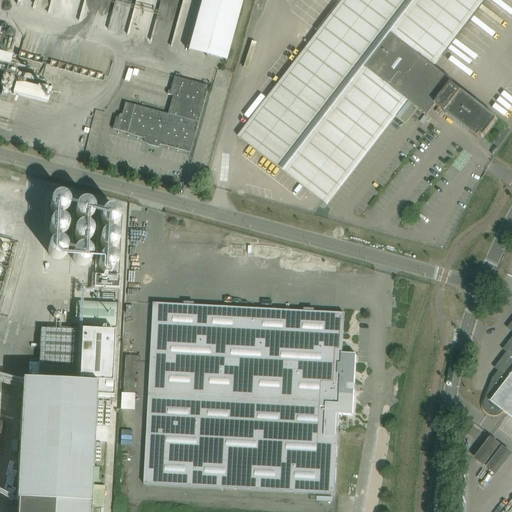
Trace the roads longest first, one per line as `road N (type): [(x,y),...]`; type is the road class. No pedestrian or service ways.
road 1 (unclassified): [(479,288),(0,155)]
road 2 (tertiary): [(433,511),(440,428),(479,288)]
road 3 (unknown): [(0,8),(127,46)]
